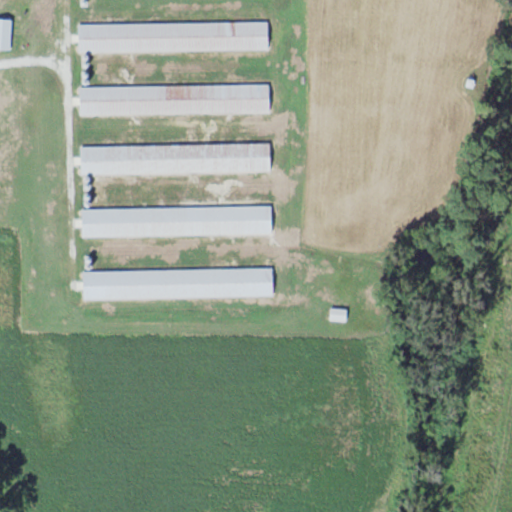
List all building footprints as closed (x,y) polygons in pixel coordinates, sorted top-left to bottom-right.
[(0,48),(13,49),(13,19),(0,18),(0,48)] [(80,23),(80,50),(271,49),(271,22),(80,23)] [(82,85),(83,113),(272,111),(272,83),(82,85)] [(83,172),(274,170),(274,142),(83,145),(83,172)] [(84,207),(85,235),(275,233),(275,205),(84,207)] [(276,295),(276,267),(86,269),(86,298),(276,295)]
